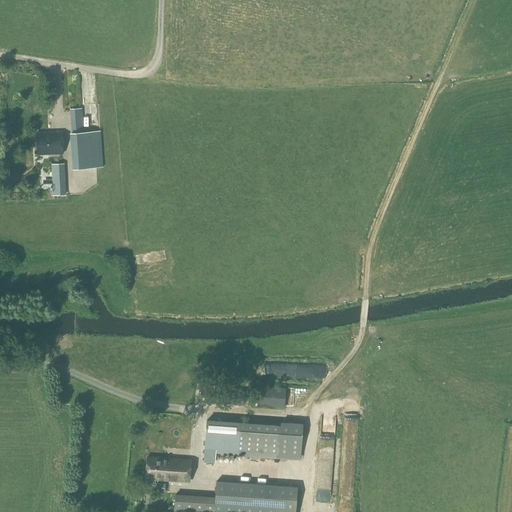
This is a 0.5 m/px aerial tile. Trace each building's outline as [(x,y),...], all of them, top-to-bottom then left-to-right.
[(103,168),(101,131),(83,132),(82,108),(70,109),(71,133),(70,133),(72,170),(103,168)] [(62,154),(61,133),(37,134),(37,155),(62,154)] [(51,165),(52,180),(42,180),(42,187),(52,187),(53,196),(66,195),(65,180),(64,180),(64,175),(65,174),(64,164),(51,165)] [(19,181),(19,172),(9,172),(9,181),(19,181)] [(214,389),(214,384),(201,383),(200,403),(240,405),(241,391),(214,389)] [(286,389),(257,386),(255,406),(284,408),(286,389)] [(281,426),(239,423),(206,421),(204,462),(215,461),(215,454),(237,455),(237,454),(243,455),(243,456),(279,458),(281,426)] [(303,424),(282,423),(281,426),(279,458),(300,460),(303,424)] [(190,460),(148,457),(148,458),(146,479),(188,482),(190,460)] [(274,511),(277,486),(216,481),(215,497),(175,495),(174,510),(196,511),(274,511)] [(154,491),(164,492),(164,484),(154,483),(154,491)]
